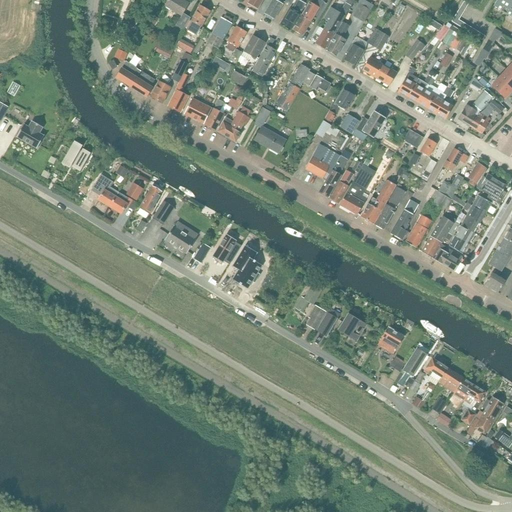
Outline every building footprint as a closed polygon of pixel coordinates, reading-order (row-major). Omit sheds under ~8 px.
[(183,30),(190,18),(183,13),(189,3),(183,0),(167,0),(164,6),(181,16),(176,25),(183,30)] [(249,0),(248,4),(257,9),(262,0),(249,0)] [(278,0),(278,1),(275,0),(272,0),(264,14),(274,19),(284,2),(279,0),(278,0)] [(310,0),(309,3),(301,16),(310,22),(318,8),(320,9),(324,2),(320,0),(310,0)] [(511,0),(496,0),(493,6),(511,17),(511,0)] [(325,17),(323,19),(328,22),(323,29),(333,35),(341,22),(351,6),(352,4),(346,1),(340,11),(340,13),(330,7),(325,17)] [(482,41),(485,36),(459,20),(468,4),(464,1),(451,22),(482,41)] [(291,28),(303,9),(295,4),(292,9),(290,8),(282,23),(291,28)] [(364,23),(371,10),(367,8),(365,7),(359,4),(352,16),(364,23)] [(191,21),(186,30),(196,35),(198,32),(201,27),(210,11),(200,5),(191,21)] [(150,14),(146,21),(152,25),(156,18),(150,14)] [(302,36),(310,22),(301,16),(293,30),(302,36)] [(221,17),(212,34),(222,40),(232,24),(230,23),(223,18),(221,17)] [(346,40),(343,38),(345,36),(344,35),(349,26),(342,22),(326,50),(336,56),(346,40)] [(434,39),(430,44),(434,46),(438,41),(438,40),(441,42),(450,29),(444,25),(443,27),(440,31),(434,39)] [(247,32),(237,26),(227,42),(238,48),(247,32)] [(350,46),(351,47),(343,60),(355,67),(365,50),(367,43),(372,46),(381,32),(375,28),(367,42),(356,36),(350,46)] [(312,39),(316,41),(315,43),(325,49),(333,35),(323,29),(320,35),(316,33),(312,39)] [(456,36),(457,34),(450,29),(442,42),(449,47),(450,46),(456,36)] [(381,32),(372,46),(381,51),(389,37),(381,32)] [(252,36),(244,52),(241,56),(249,61),(251,56),(256,59),(265,43),(252,36)] [(461,39),(456,36),(450,46),(455,49),(461,39)] [(200,39),(192,52),(196,55),(204,42),(200,39)] [(412,61),(419,51),(421,53),(426,46),(424,45),(417,39),(416,40),(405,56),(412,61)] [(461,43),(457,50),(461,53),(460,54),(464,56),(468,50),(471,45),(467,43),(465,47),(464,47),(465,46),(465,45),(466,43),(463,41),(461,43)] [(188,44),(185,51),(190,54),(194,47),(188,44)] [(123,61),(127,54),(128,55),(130,49),(120,45),(118,50),(115,57),(123,61)] [(173,53),(164,48),(164,49),(159,46),(156,51),(162,54),(162,53),(171,57),(173,53)] [(267,46),(260,58),(270,63),(277,51),(267,46)] [(238,60),(242,53),(236,49),(232,56),(238,60)] [(446,54),(440,64),(438,68),(440,70),(443,66),(445,68),(452,57),(446,54)] [(215,57),(212,63),(216,66),(220,59),(215,57)] [(362,70),(375,78),(383,65),(384,65),(370,57),(362,70)] [(262,77),(270,63),(260,58),(253,72),(262,77)] [(180,60),(171,79),(178,83),(179,83),(184,74),(188,64),(182,61),(180,60)] [(113,61),(109,63),(112,70),(117,67),(113,61)] [(125,63),(115,78),(131,88),(137,78),(133,75),(137,69),(126,61),(125,63)] [(291,84),(277,106),(287,112),(300,89),(299,89),(310,70),(301,65),(291,84)] [(383,65),(375,78),(389,86),(397,73),(384,65),(383,65)] [(511,75),(507,70),(499,78),(511,89),(511,75)] [(234,71),(230,79),(242,86),(244,87),(248,79),(247,79),(247,78),(234,71)] [(137,78),(131,88),(146,97),(152,87),(151,87),(155,80),(142,72),(139,77),(138,78),(137,78)] [(408,73),(398,91),(407,97),(417,79),(408,73)] [(176,90),(168,106),(180,113),(189,96),(182,93),(184,89),(190,77),(184,74),(179,83),(175,90),(176,90)] [(312,74),(306,85),(317,91),(319,88),(326,93),(331,84),(324,80),(325,78),(318,74),(316,76),(312,74)] [(417,79),(407,97),(416,102),(430,78),(427,76),(424,83),(417,79)] [(258,77),(256,81),(264,85),(264,84),(266,81),(258,77)] [(430,78),(416,102),(426,108),(433,95),(429,92),(431,87),(435,80),(430,78)] [(511,89),(499,78),(491,86),(505,99),(511,90),(511,89)] [(159,81),(150,97),(163,103),(171,87),(159,81)] [(433,95),(426,108),(436,114),(443,101),(446,96),(450,98),(454,92),(450,90),(454,84),(452,82),(450,85),(449,84),(447,88),(446,87),(443,92),(437,89),(434,95),(433,95)] [(343,89),(330,111),(329,110),(324,119),(331,123),(335,114),(339,107),(346,111),(354,96),(343,89)] [(484,90),(472,105),(480,111),(486,104),(489,100),(491,98),(492,97),(486,92),(484,90)] [(237,110),(244,97),(240,94),(233,107),(237,110)] [(193,99),(185,115),(204,125),(212,109),(193,99)] [(219,100),(205,126),(215,131),(224,115),(226,111),(230,113),(233,107),(219,100)] [(493,100),(488,105),(492,109),(493,110),(497,113),(498,115),(499,114),(503,109),(501,107),(493,100)] [(443,101),(436,114),(445,119),(453,106),(443,101)] [(458,119),(470,127),(476,116),(479,113),(476,112),(477,111),(466,105),(458,119)] [(223,122),(217,131),(235,142),(241,133),(238,132),(243,123),(246,125),(250,118),(249,118),(249,117),(247,117),(251,111),(243,107),(240,112),(239,111),(233,122),(226,117),(225,117),(223,122)] [(263,108),(254,125),(262,129),(255,141),(279,154),(286,141),(263,127),(271,112),(263,108)] [(485,109),(480,113),(484,115),(488,117),(490,114),(493,110),(492,109),(490,111),(489,112),(485,109)] [(356,130),(357,130),(362,133),(364,131),(364,132),(374,137),(385,118),(375,113),(370,121),(364,117),(356,130)] [(476,116),(470,127),(482,134),(488,124),(487,123),(490,119),(488,117),(484,115),(480,113),(480,114),(479,113),(476,116)] [(343,122),(340,127),(351,134),(355,129),(359,121),(348,114),(343,122)] [(17,137),(37,149),(44,136),(39,134),(43,127),(32,121),(29,128),(24,125),(17,137)] [(330,125),(325,133),(329,136),(330,134),(335,137),(339,131),(330,125)] [(298,130),(299,138),(307,137),(306,129),(298,130)] [(355,131),(352,135),(358,139),(363,142),(367,136),(362,133),(357,130),(356,130),(355,131)] [(409,130),(403,141),(414,148),(421,136),(409,130)] [(428,139),(420,152),(429,157),(436,144),(428,139)] [(74,141),(61,163),(69,168),(72,163),(73,164),(72,167),(80,171),(90,153),(82,148),(81,151),(79,150),(82,145),(74,141)] [(320,145),(306,169),(323,179),(323,178),(326,180),(332,170),(340,157),(320,145)] [(437,177),(431,188),(435,190),(441,180),(442,180),(447,170),(451,172),(455,167),(459,160),(464,163),(468,157),(453,149),(447,160),(443,167),(442,167),(437,177)] [(406,168),(410,170),(413,165),(415,166),(419,157),(414,154),(406,168)] [(319,193),(328,198),(339,179),(341,175),(340,174),(339,174),(348,160),(340,155),(340,157),(332,170),(326,180),(319,193)] [(436,163),(431,160),(425,170),(430,173),(436,163)] [(357,161),(352,169),(359,173),(360,170),(363,165),(363,164),(357,161)] [(477,163),(468,177),(471,179),(468,184),(474,187),(486,169),(477,163)] [(120,166),(117,171),(125,176),(128,171),(120,166)] [(340,205),(351,212),(351,214),(354,215),(355,214),(357,215),(366,199),(362,196),(373,177),(363,171),(360,170),(359,173),(340,205)] [(347,171),(330,200),(338,204),(348,187),(348,186),(354,175),(347,171)] [(476,188),(488,195),(487,198),(499,205),(506,193),(503,191),(506,185),(487,174),(485,178),(483,176),(476,188)] [(458,175),(451,185),(455,188),(457,189),(463,178),(458,175)] [(361,217),(361,218),(374,224),(381,211),(396,185),(387,181),(380,194),(378,198),(377,200),(372,198),(369,204),(361,217)] [(386,204),(374,225),(383,230),(405,192),(402,190),(403,190),(400,188),(402,185),(398,183),(388,201),(389,202),(388,205),(386,204)] [(99,184),(95,191),(102,195),(99,200),(110,207),(116,197),(115,196),(118,192),(109,187),(108,189),(99,184)] [(136,199),(142,189),(134,184),(127,194),(136,199)] [(441,184),(437,191),(451,199),(453,196),(457,189),(455,188),(451,186),(451,185),(449,189),(441,184)] [(152,186),(143,202),(140,208),(150,214),(162,191),(152,186)] [(432,203),(433,203),(431,207),(437,211),(439,208),(444,210),(446,209),(451,200),(451,199),(437,191),(435,190),(431,197),(435,199),(432,203)] [(116,197),(110,207),(121,214),(126,206),(128,207),(132,200),(128,197),(126,196),(126,197),(119,192),(118,192),(115,196),(116,197)] [(453,196),(451,199),(451,200),(452,200),(454,201),(455,202),(460,205),(463,208),(466,203),(456,198),(454,196),(453,196)] [(478,196),(472,206),(485,214),(491,204),(478,196)] [(404,210),(390,234),(402,241),(407,232),(405,231),(413,215),(418,205),(409,200),(404,210)] [(160,206),(152,218),(163,225),(171,213),(174,208),(163,201),(160,206)] [(472,206),(467,216),(480,224),(485,214),(472,206)] [(456,220),(454,223),(458,225),(459,225),(464,215),(461,212),(456,220)] [(421,215),(406,243),(416,249),(432,221),(421,215)] [(435,229),(421,252),(432,259),(436,253),(441,245),(443,241),(445,238),(449,232),(454,223),(456,220),(449,216),(447,219),(443,217),(435,230),(435,229)] [(467,216),(461,226),(474,234),(480,224),(467,216)] [(146,224),(141,221),(136,229),(141,232),(146,224)] [(452,226),(449,232),(452,235),(458,225),(454,223),(452,226)] [(174,226),(165,241),(186,255),(195,240),(174,226)] [(461,226),(455,236),(468,244),(474,234),(461,226)] [(213,257),(223,263),(224,262),(235,243),(237,241),(227,235),(213,257)] [(455,236),(450,246),(463,254),(468,244),(455,236)] [(496,269),(493,272),(499,275),(511,253),(511,242),(504,237),(488,264),(496,269)] [(235,243),(224,262),(229,265),(241,246),(235,243)] [(438,254),(434,259),(454,272),(463,258),(444,246),(441,245),(436,253),(438,254)] [(245,246),(232,267),(233,267),(234,265),(238,267),(237,269),(238,270),(232,280),(247,289),(252,281),(255,282),(259,275),(257,273),(262,265),(253,260),(257,253),(245,246)] [(198,251),(193,259),(201,264),(206,255),(198,251)] [(491,273),(484,285),(491,289),(491,290),(495,292),(498,293),(505,281),(502,279),(503,278),(499,275),(493,272),(493,274),(491,273)] [(313,305),(323,289),(314,283),(304,299),(302,297),(296,308),(303,312),(309,302),(313,305)] [(247,292),(244,297),(250,300),(253,295),(247,292)] [(327,337),(337,319),(338,318),(331,315),(336,307),(337,304),(333,302),(329,307),(327,312),(327,313),(316,331),(327,337)] [(326,312),(315,306),(309,317),(310,319),(307,325),(315,330),(326,312)] [(356,341),(367,325),(348,313),(338,330),(356,341)] [(404,336),(388,327),(378,345),(394,354),(404,336)] [(397,376),(394,382),(398,384),(402,387),(404,385),(409,377),(410,375),(412,377),(427,355),(417,349),(403,370),(402,370),(397,376)] [(389,366),(400,372),(404,365),(394,358),(389,366)] [(432,358),(423,371),(428,374),(430,375),(429,376),(438,381),(440,377),(441,378),(442,378),(447,371),(448,368),(432,358)] [(438,381),(437,382),(438,383),(454,393),(456,390),(457,390),(464,379),(448,368),(447,371),(442,378),(441,378),(440,377),(438,381)] [(414,381),(419,384),(425,374),(420,371),(415,380),(414,381)] [(409,377),(404,385),(409,388),(414,381),(415,380),(409,377)] [(453,407),(458,411),(464,401),(474,385),(464,379),(457,390),(456,390),(454,393),(453,394),(459,398),(453,407)] [(419,384),(414,381),(410,389),(415,393),(420,385),(419,384)] [(430,382),(427,387),(432,390),(435,386),(430,382)] [(474,385),(464,401),(471,405),(477,409),(481,403),(480,402),(486,392),(474,385)] [(413,401),(412,404),(417,407),(422,400),(416,397),(413,401)] [(476,418),(479,420),(481,416),(492,422),(503,404),(492,397),(483,413),(480,411),(476,418)] [(438,398),(431,409),(440,414),(447,403),(438,398)] [(503,413),(508,416),(509,414),(511,415),(511,413),(511,410),(507,406),(503,413)] [(467,410),(461,420),(469,426),(476,414),(475,413),(471,411),(468,409),(467,410)] [(440,422),(446,427),(451,420),(454,416),(450,414),(448,418),(444,415),(441,420),(440,422)] [(485,434),(492,422),(481,416),(479,420),(475,418),(464,437),(468,440),(470,436),(471,436),(476,429),(485,434)] [(511,443),(511,435),(510,438),(500,430),(496,436),(500,440),(500,441),(509,448),(511,443)] [(481,434),(476,442),(481,445),(482,444),(486,438),(486,437),(481,434)] [(481,446),(470,461),(480,468),(488,456),(490,452),(487,450),(486,449),(481,446)]
